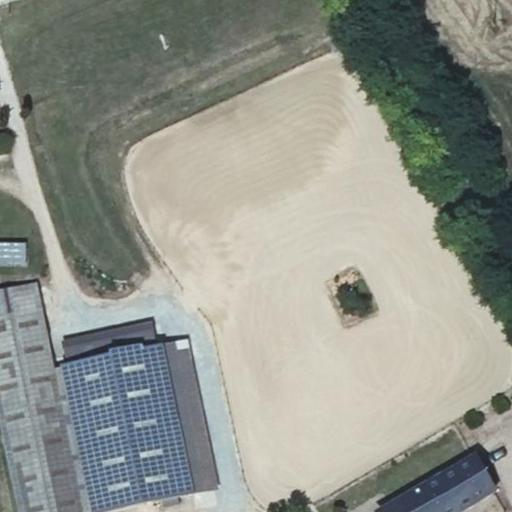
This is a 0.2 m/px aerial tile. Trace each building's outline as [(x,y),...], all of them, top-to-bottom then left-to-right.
[(320,50),(315,58),(334,67),(338,58),(320,50)] [(0,261),(23,262),(23,239),(0,239),(0,261)] [(85,511),(37,323),(0,333),(0,420),(23,511),(85,511)] [(217,493),(177,344),(158,350),(197,498),(217,493)] [(158,350),(61,375),(95,511),(141,511),(197,498),(158,350)] [(474,460),(383,511),(464,511),(494,496),(474,460)]
